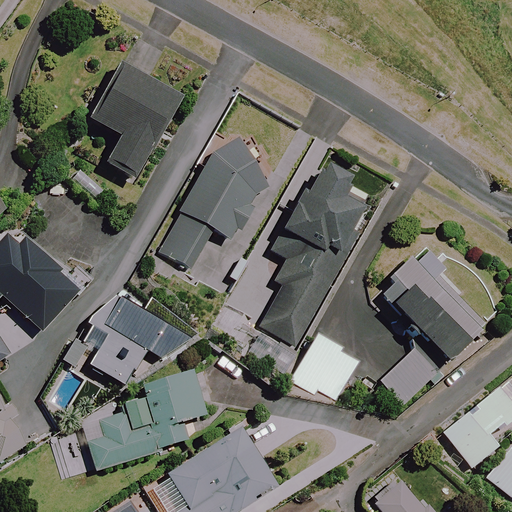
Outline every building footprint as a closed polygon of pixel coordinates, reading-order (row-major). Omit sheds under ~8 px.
[(178,103),(119,70),(88,125),(118,142),(103,168),(132,185),(178,103)] [(249,205),(270,194),(239,143),(209,162),(160,257),(190,273),(209,236),(230,246),(235,236),(240,239),(256,208),(249,205)] [(351,185),(322,169),(271,257),(286,265),(273,287),(281,291),(259,330),(292,349),(349,250),(342,246),(370,196),(351,185)] [(0,298),(39,336),(77,296),(62,282),(69,275),(18,227),(5,241),(0,245),(0,298)] [(236,272),(214,259),(201,284),(223,296),(236,272)] [(484,330),(411,259),(388,283),(393,288),(379,303),(447,369),(484,330)] [(167,337),(106,303),(72,361),(122,389),(143,353),(154,359),(167,337)] [(359,365),(316,341),(292,384),(314,397),(316,392),(336,404),(359,365)] [(439,371),(416,348),(379,386),(403,409),(439,371)] [(207,417),(192,374),(141,393),(144,402),(120,410),(122,416),(96,425),(102,440),(85,446),(96,476),(186,444),(180,427),(207,417)] [(465,420),(462,416),(440,434),(470,471),(494,452),(484,440),(499,427),(502,431),(511,423),(511,413),(493,391),(469,410),(472,414),(465,420)] [(0,463),(25,447),(0,407),(0,463)] [(244,511),(275,493),(238,434),(166,479),(185,508),(178,511),(244,511)] [(511,457),(506,452),(484,481),(511,502),(511,457)] [(448,511),(446,509),(442,511),(426,511),(399,482),(372,507),(376,511),(448,511)] [(132,511),(127,503),(111,511),(132,511)]
